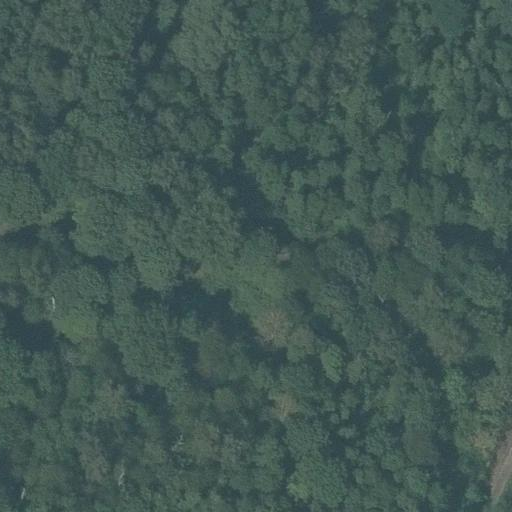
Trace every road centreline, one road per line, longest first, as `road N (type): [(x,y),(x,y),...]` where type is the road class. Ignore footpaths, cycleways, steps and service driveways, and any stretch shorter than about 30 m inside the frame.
road 1 (track): [(0,214),(511,263)]
road 2 (track): [(0,377),(228,239)]
